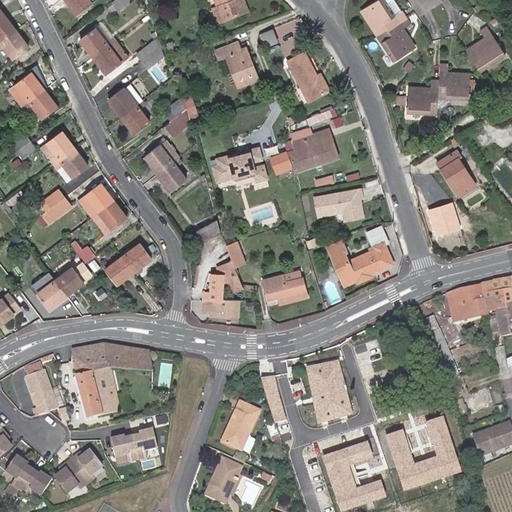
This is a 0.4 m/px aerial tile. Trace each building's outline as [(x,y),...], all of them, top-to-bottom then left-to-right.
[(91,5),(87,0),(65,0),(77,15),(91,5)] [(114,0),(121,9),(131,1),(130,0),(114,0)] [(245,12),(240,0),(215,0),(224,20),(245,12)] [(244,0),(240,0),(245,12),(249,10),(244,0)] [(376,0),(362,9),(378,36),(407,18),(403,10),(400,11),(394,15),(389,6),(387,8),(384,5),(387,3),(384,0),(376,0)] [(387,8),(389,6),(394,15),(400,11),(393,0),(384,0),(387,3),(384,5),(387,8)] [(486,2),(473,10),(475,13),(488,5),(486,2)] [(218,6),(211,9),(217,23),(224,20),(218,6)] [(0,42),(15,31),(2,13),(0,10),(0,42)] [(407,18),(378,36),(394,62),(415,49),(411,42),(408,44),(406,40),(408,39),(403,29),(411,24),(407,18)] [(494,18),(489,21),(492,27),(498,24),(494,18)] [(282,52),(298,50),(295,23),(279,25),(282,52)] [(101,24),(94,29),(107,46),(114,40),(101,24)] [(466,51),(480,72),(507,55),(488,27),(481,31),(486,39),(477,45),(478,47),(475,50),(473,47),(466,51)] [(92,57),(107,46),(94,29),(80,40),(92,57)] [(267,49),(279,44),(274,30),(262,35),(267,49)] [(15,31),(0,42),(12,59),(27,48),(15,31)] [(156,38),(136,54),(141,61),(159,47),(160,47),(156,38)] [(114,40),(107,46),(120,64),(127,58),(114,40)] [(238,43),(226,47),(240,88),(258,81),(254,71),(252,72),(249,63),(251,62),(247,49),(241,51),(238,43)] [(120,64),(107,46),(92,57),(105,75),(120,64)] [(159,47),(141,61),(147,68),(163,56),(159,47)] [(240,88),(226,47),(216,50),(219,59),(227,56),(238,88),(240,88)] [(319,81),(317,77),(305,54),(289,63),(309,104),(331,93),(324,79),(319,81)] [(407,62),(402,69),(407,73),(412,66),(407,62)] [(449,64),(440,64),(439,80),(438,99),(469,100),(471,75),(463,75),(463,78),(459,77),(459,74),(448,74),(449,64)] [(16,84),(29,101),(44,90),(31,72),(16,84)] [(438,99),(439,80),(431,80),(431,90),(421,89),(421,92),(416,92),(417,89),(408,89),(406,113),(438,115),(438,99)] [(121,117),(142,101),(129,83),(108,100),(121,117)] [(44,90),(29,101),(42,119),(57,107),(44,90)] [(188,95),(180,97),(184,111),(186,119),(195,116),(188,95)] [(180,97),(161,112),(169,122),(184,111),(180,97)] [(29,101),(22,106),(28,114),(35,109),(29,101)] [(145,105),(142,101),(121,117),(134,135),(149,123),(139,109),(145,105)] [(169,122),(164,126),(171,136),(188,122),(186,119),(184,111),(169,122)] [(327,113),(303,120),(306,128),(329,121),(327,113)] [(331,117),(333,126),(345,123),(343,115),(331,117)] [(48,144),(60,161),(75,149),(62,131),(47,143),(48,144)] [(330,132),(292,144),(293,150),(286,152),(291,168),(293,174),(339,160),(330,132)] [(25,133),(9,144),(15,152),(17,155),(19,153),(22,158),(36,148),(31,141),(25,133)] [(164,141),(159,145),(172,162),(177,158),(164,141)] [(48,144),(43,149),(54,165),(60,161),(48,144)] [(157,174),(172,162),(159,145),(144,156),(157,174)] [(218,165),(212,166),(216,182),(234,177),(235,180),(255,175),(256,180),(265,177),(262,166),(254,169),(252,162),(262,159),(258,147),(216,159),(218,165)] [(75,149),(60,161),(72,178),(88,166),(75,149)] [(469,157),(464,149),(461,151),(466,160),(469,157)] [(291,168),(286,152),(269,158),(275,175),(291,168)] [(436,165),(446,181),(449,179),(452,184),(449,186),(457,198),(474,187),(457,161),(460,159),(455,152),(436,165)] [(60,161),(54,165),(67,182),(72,178),(60,161)] [(186,180),(172,162),(157,174),(170,192),(186,180)] [(98,212),(113,201),(100,183),(85,195),(79,200),(92,217),(98,212)] [(58,189),(40,203),(46,211),(64,198),(58,189)] [(20,190),(6,201),(10,206),(24,196),(20,190)] [(359,190),(312,199),(315,212),(347,206),(350,221),(362,218),(359,199),(361,198),(359,190)] [(46,211),(42,214),(49,223),(71,206),(64,198),(46,211)] [(126,218),(113,201),(98,212),(92,217),(105,234),(111,230),(126,218)] [(218,229),(215,219),(194,224),(197,235),(218,229)] [(330,251),(342,281),(344,286),(355,281),(356,283),(371,277),(371,275),(393,264),(385,245),(389,243),(382,227),(368,233),(375,248),(376,247),(376,249),(349,261),(345,253),(347,252),(344,245),(330,251)] [(76,242),(72,245),(86,262),(94,256),(87,246),(82,250),(76,242)] [(235,242),(224,245),(232,265),(242,261),(235,242)] [(330,251),(344,245),(343,242),(328,248),(330,251)] [(122,256),(133,272),(151,259),(139,243),(122,256)] [(116,285),(133,272),(122,256),(104,269),(116,285)] [(54,280),(65,295),(83,281),(72,267),(54,280)] [(231,293),(242,289),(234,268),(223,273),(224,275),(221,277),(211,275),(210,293),(203,292),(202,300),(201,314),(209,314),(208,316),(236,318),(237,300),(222,299),(223,283),(227,281),(231,293)] [(281,276),(284,284),(301,279),(300,271),(281,276)] [(283,296),(285,303),(306,297),(301,279),(284,284),(281,276),(262,281),(267,300),(277,297),(283,296)] [(511,277),(480,284),(479,285),(482,299),(498,295),(500,305),(511,302),(511,277)] [(21,278),(15,283),(19,288),(25,284),(21,278)] [(48,307),(65,295),(54,280),(38,292),(48,307)] [(457,289),(453,291),(455,302),(456,305),(482,299),(479,285),(457,289)] [(456,305),(460,321),(476,318),(475,314),(495,311),(495,310),(501,308),(500,305),(498,295),(482,299),(456,305)] [(109,297),(104,299),(109,305),(113,302),(109,297)] [(0,300),(0,323),(15,312),(4,298),(0,300)] [(511,302),(500,305),(501,308),(495,310),(495,311),(495,313),(501,341),(502,341),(502,337),(510,336),(509,329),(511,328),(511,302)] [(433,317),(419,322),(424,334),(437,329),(433,317)] [(437,329),(424,334),(444,383),(457,378),(437,329)] [(103,344),(72,348),(77,375),(75,375),(87,418),(111,413),(112,417),(116,416),(115,412),(130,409),(124,377),(123,370),(152,372),(148,351),(103,344)] [(285,361),(258,366),(261,379),(263,388),(275,424),(286,420),(277,393),(274,377),(288,375),(285,361)] [(306,368),(319,424),(341,418),(339,409),(351,406),(337,362),(306,368)] [(37,364),(23,369),(26,376),(40,371),(37,364)] [(26,376),(25,376),(38,414),(54,408),(41,370),(40,371),(26,376)] [(123,370),(124,377),(153,379),(152,372),(123,370)] [(464,398),(454,402),(456,408),(466,403),(464,398)] [(248,437),(259,412),(239,402),(221,442),(241,452),(248,437)] [(341,418),(353,414),(351,406),(339,409),(341,418)] [(69,420),(66,409),(59,410),(62,421),(69,420)] [(452,446),(445,419),(431,422),(438,449),(452,446)] [(504,424),(473,436),(481,455),(511,443),(504,424)] [(0,454),(10,447),(5,440),(2,436),(5,433),(0,428),(0,427),(0,454)] [(125,457),(127,465),(135,463),(144,460),(142,453),(154,450),(149,430),(139,433),(140,435),(137,436),(129,438),(120,440),(118,441),(117,438),(108,441),(113,460),(125,457)] [(459,472),(453,449),(440,452),(441,458),(412,465),(403,431),(390,434),(403,485),(459,472)] [(249,455),(255,441),(250,439),(250,437),(248,437),(241,452),(249,455)] [(370,443),(340,450),(342,458),(329,461),(333,480),(342,478),(342,476),(348,475),(345,460),(352,458),(352,459),(360,457),(360,459),(373,456),(370,443)] [(68,463),(61,468),(63,470),(60,474),(53,479),(65,495),(76,487),(78,490),(85,484),(92,479),(89,476),(100,468),(87,452),(80,457),(76,460),(74,458),(68,463)] [(23,464),(23,461),(15,455),(3,471),(14,478),(9,485),(11,486),(16,490),(23,495),(28,489),(38,496),(50,480),(41,474),(38,474),(31,469),(23,464)] [(230,497),(239,476),(243,469),(222,460),(206,497),(224,504),(227,496),(230,497)] [(243,478),(239,476),(230,497),(233,499),(243,478)] [(335,481),(343,509),(387,497),(383,482),(356,489),(353,476),(335,481)] [(16,490),(11,486),(4,497),(9,500),(16,490)]
